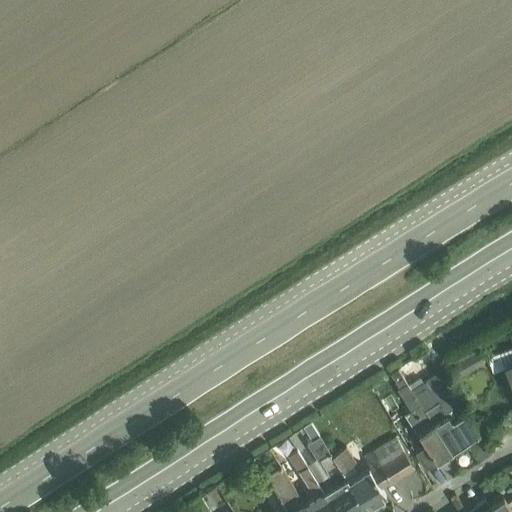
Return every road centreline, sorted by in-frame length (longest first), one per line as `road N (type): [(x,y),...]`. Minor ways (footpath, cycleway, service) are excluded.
road 1 (primary): [(511,182),(0,500)]
road 2 (primary): [(84,511),(511,249)]
